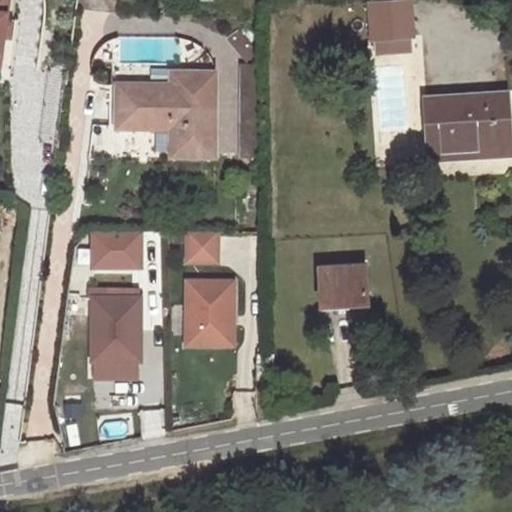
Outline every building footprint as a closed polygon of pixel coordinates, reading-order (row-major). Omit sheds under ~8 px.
[(0,0),(0,55),(3,56),(6,34),(2,33),(3,25),(8,25),(10,0),(0,0)] [(366,5),(368,42),(376,42),(377,55),(411,54),(411,40),(414,40),(413,3),(366,5)] [(239,29),(229,37),(248,60),(258,52),(239,29)] [(260,66),(241,66),(241,156),(260,156),(260,66)] [(223,151),(221,68),(177,68),(177,81),(121,81),(120,127),(175,127),(175,153),(223,151)] [(459,160),(511,158),(509,97),(427,98),(427,157),(459,156),(459,160)] [(144,229),(94,230),(95,267),(145,266),(144,229)] [(221,231),(188,231),(188,261),(221,261),(221,231)] [(313,266),(316,309),(366,305),(363,263),(313,266)] [(237,281),(191,281),(190,344),(227,344),(227,315),(237,315),(237,281)] [(91,293),(93,362),(144,360),(142,292),(91,293)] [(227,315),(227,344),(237,344),(237,315),(227,315)] [(280,379),(279,351),(269,352),(260,352),(260,379),(280,379)] [(144,360),(93,362),(93,378),(144,376),(144,360)]
